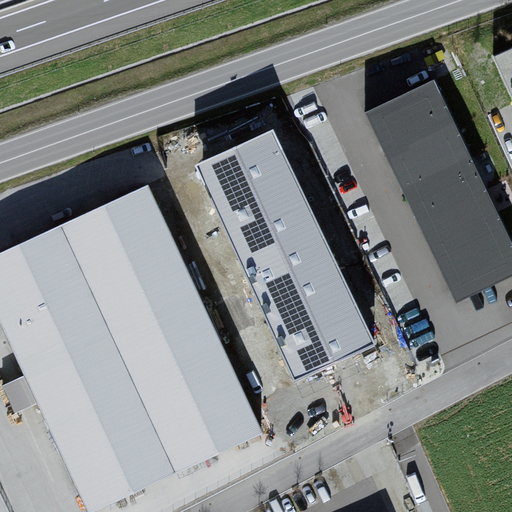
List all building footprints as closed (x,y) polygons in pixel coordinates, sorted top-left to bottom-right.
[(511,51),(498,58),(511,90),(511,51)] [(511,247),(433,85),(369,116),(457,299),(511,272),(511,247)] [(272,136),(199,170),(294,376),(368,342),(272,136)] [(261,429),(147,181),(0,247),(0,321),(23,371),(36,400),(86,509),(261,429)] [(36,400),(23,371),(1,381),(13,412),(36,400)] [(330,393),(308,403),(319,426),(341,416),(330,393)]
